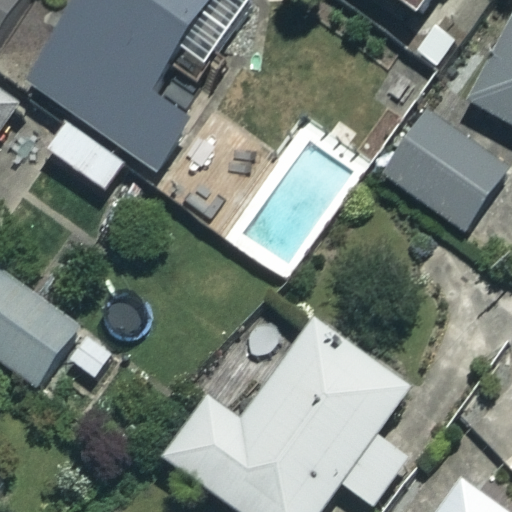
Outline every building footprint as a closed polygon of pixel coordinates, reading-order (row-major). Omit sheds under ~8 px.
[(0,0),(0,38),(28,1),(26,0),(0,0)] [(254,0),(79,0),(24,87),(72,118),(46,158),(105,195),(128,159),(155,176),(194,116),(153,90),(174,58),(205,78),(254,0)] [(429,0),(383,0),(413,22),(429,0)] [(511,26),(468,105),(511,129),(511,26)] [(0,130),(16,108),(0,96),(0,130)] [(505,171),(427,123),(387,188),(465,236),(505,171)] [(94,385),(115,355),(0,274),(0,366),(35,391),(57,359),(94,385)] [(409,391),(315,322),(239,425),(205,401),(161,461),(230,511),(320,511),(339,487),(371,510),(405,464),(373,440),(409,391)] [(497,511),(460,485),(440,511),(497,511)]
